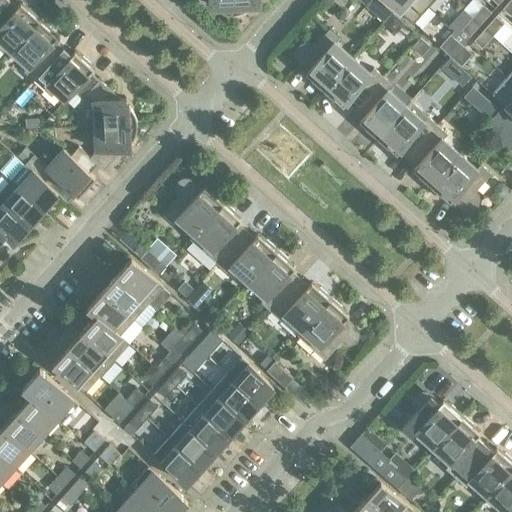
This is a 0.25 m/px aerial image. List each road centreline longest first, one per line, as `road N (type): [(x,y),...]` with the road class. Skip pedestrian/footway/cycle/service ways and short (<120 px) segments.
road 1 (residential): [(190,111),(418,328)]
road 2 (residential): [(471,269),(236,62)]
road 3 (residential): [(0,329),(190,111)]
road 4 (residential): [(234,511),(315,419),(347,410),(418,328)]
road 5 (residential): [(75,0),(190,111)]
road 6 (residential): [(418,328),(511,411)]
